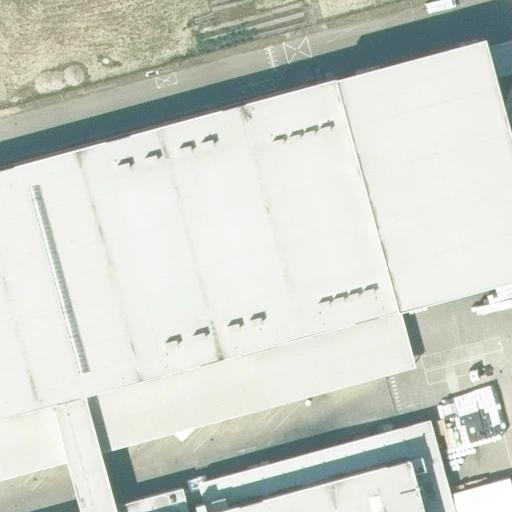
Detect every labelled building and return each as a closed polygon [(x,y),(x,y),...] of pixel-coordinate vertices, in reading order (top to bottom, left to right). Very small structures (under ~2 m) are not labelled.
[(314,0),(320,18),(351,9),(348,0),(314,0)] [(511,40),(488,47),(496,77),(511,72),(511,40)] [(334,78),(0,168),(0,416),(50,403),(80,511),(116,511),(84,394),(397,309),(334,78)] [(422,511),(408,457),(223,507),(206,511),(203,501),(194,504),(196,511),(422,511)] [(89,511),(188,511),(182,487),(120,504),(89,511)]
